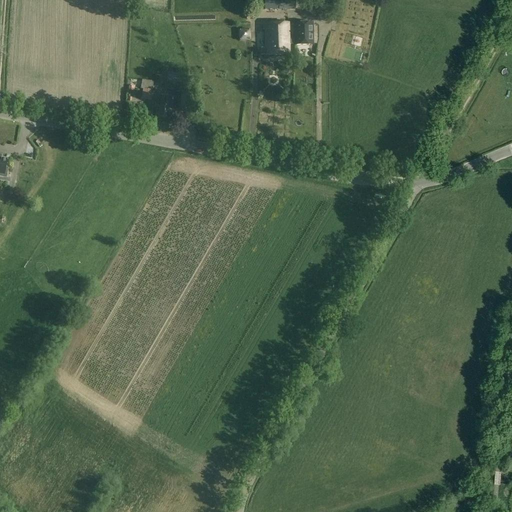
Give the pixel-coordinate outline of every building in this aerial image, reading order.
[(264,0),(264,10),(295,10),(295,0),(264,0)] [(308,11),(332,11),(332,3),(308,3),(308,11)] [(295,44),(295,45),(313,45),(313,22),(295,23),(295,37),(289,37),(289,23),(265,24),(266,56),(289,55),(289,44),(295,44)] [(168,73),(165,90),(177,92),(180,75),(168,73)] [(152,99),(154,83),(144,81),(142,98),(152,99)] [(159,96),(156,115),(171,118),(172,113),(179,114),(180,112),(191,113),(194,93),(181,91),(179,104),(174,103),(175,98),(159,96)]
